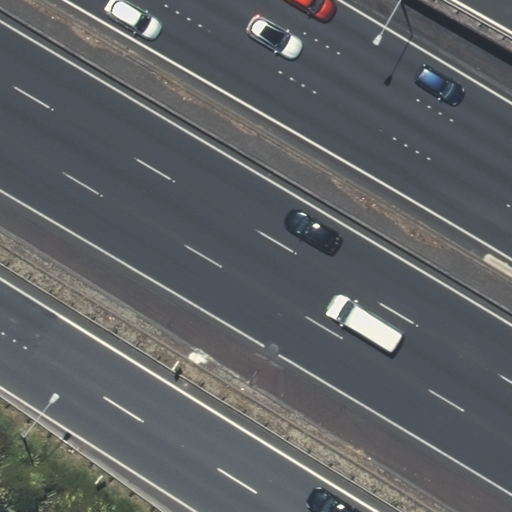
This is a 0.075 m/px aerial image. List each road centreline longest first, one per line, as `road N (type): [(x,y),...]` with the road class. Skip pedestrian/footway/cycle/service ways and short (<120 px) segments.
road 1 (motorway): [(511,386),(0,74)]
road 2 (motorway): [(155,0),(511,217)]
road 3 (motorway): [(264,494),(0,328)]
